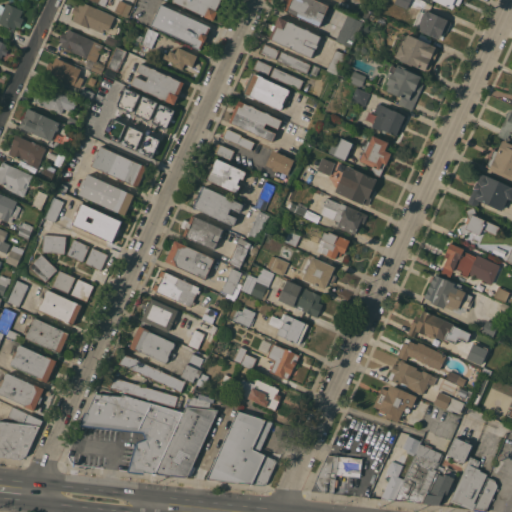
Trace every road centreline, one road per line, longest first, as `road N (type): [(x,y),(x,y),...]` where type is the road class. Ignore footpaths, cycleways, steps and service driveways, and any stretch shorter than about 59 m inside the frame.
road 1 (residential): [(511,0),(281,511)]
road 2 (residential): [(253,0),(29,500)]
road 3 (secondary): [(320,511),(0,477)]
road 4 (residential): [(52,0),(0,118)]
